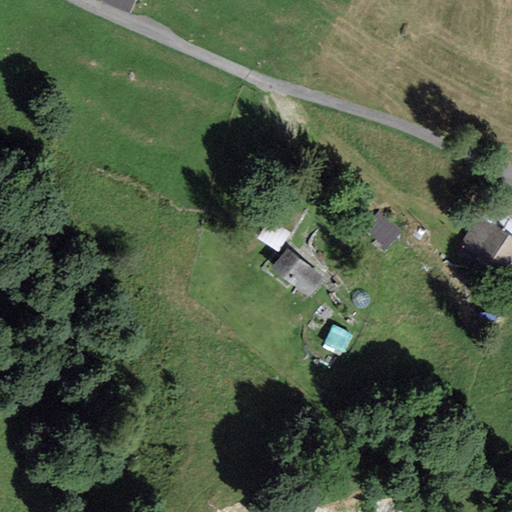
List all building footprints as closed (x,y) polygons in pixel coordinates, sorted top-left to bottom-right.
[(97,0),(128,13),(133,0),(97,0)] [(400,231),(376,209),(359,227),(383,249),(400,231)] [(511,256),(511,238),(478,215),(462,239),(505,267),(511,256)] [(289,232),(268,220),(257,239),(278,251),(289,232)] [(324,280),(286,250),(273,267),(310,297),(324,280)]
